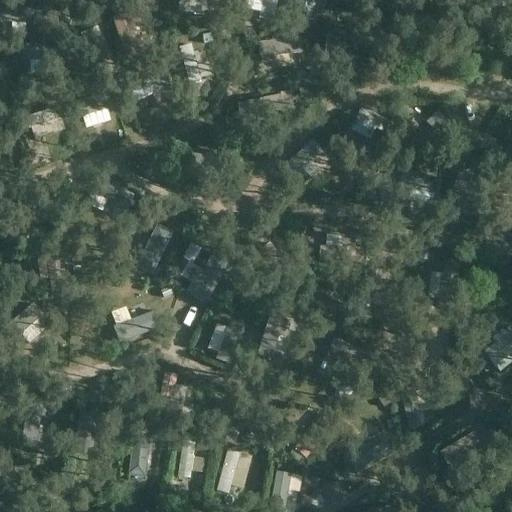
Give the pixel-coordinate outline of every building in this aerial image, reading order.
[(174,0),(174,2),(203,5),(203,12),(215,13),(216,6),(218,6),(218,0),(174,0)] [(274,0),(244,0),(242,11),(266,15),(267,5),(273,6),(274,0)] [(295,0),(291,16),(308,20),(308,22),(311,22),(310,25),(333,30),(336,16),(311,11),(313,0),(295,0)] [(419,15),(406,10),(395,38),(408,44),(419,15)] [(480,11),(480,21),(493,21),(493,11),(480,11)] [(110,22),(124,63),(141,57),(140,54),(147,52),(143,40),(136,43),(127,16),(110,22)] [(55,21),(55,30),(65,31),(65,21),(55,21)] [(80,33),(84,44),(100,37),(96,27),(80,33)] [(249,33),(243,37),(249,47),(256,43),(249,33)] [(327,36),(320,81),(345,86),(348,67),(341,66),(335,65),(337,55),(340,38),(327,36)] [(85,46),(94,68),(89,70),(92,79),(97,77),(100,83),(118,76),(103,39),(85,46)] [(254,67),(263,75),(286,50),(277,42),(254,67)] [(49,69),(57,69),(57,64),(68,65),(68,48),(21,47),(21,64),(49,64),(49,69)] [(199,86),(188,48),(175,51),(186,90),(199,86)] [(169,62),(160,65),(164,74),(172,70),(169,62)] [(299,67),(291,77),(300,83),(307,73),(299,67)] [(20,77),(0,71),(0,85),(16,90),(20,77)] [(307,91),(298,93),(300,102),(308,100),(307,91)] [(104,93),(76,103),(80,118),(82,118),(107,109),(109,108),(104,93)] [(239,123),(266,118),(267,122),(277,120),(276,116),(293,112),(289,94),(279,96),(279,98),(235,107),(239,123)] [(400,131),(359,110),(353,122),(394,142),(400,131)] [(454,116),(447,122),(438,112),(422,126),(430,137),(424,142),(436,156),(465,131),(454,116)] [(181,163),(199,167),(198,172),(209,174),(210,168),(222,171),(225,155),(184,148),(181,163)] [(503,168),(469,150),(463,161),(498,179),(503,168)] [(388,151),(379,155),(385,166),(393,162),(388,151)] [(229,159),(227,172),(239,174),(242,161),(229,159)] [(474,218),(481,174),(480,174),(468,172),(461,216),(474,218)] [(137,200),(101,182),(93,198),(129,216),(137,200)] [(511,194),(500,205),(510,217),(511,214),(511,194)] [(156,203),(148,218),(159,224),(167,209),(156,203)] [(171,237),(155,229),(134,272),(151,280),(171,237)] [(194,270),(213,238),(201,231),(182,263),(194,270)] [(322,246),(363,251),(365,236),(324,231),(322,246)] [(301,237),(301,248),(312,249),(313,238),(301,237)] [(45,257),(37,258),(40,282),(49,281),(50,288),(66,287),(59,240),(44,243),(45,257)] [(291,282),(267,247),(257,254),(280,289),(291,282)] [(328,325),(339,320),(324,283),(312,288),(328,325)] [(350,284),(353,317),(364,316),(361,283),(350,284)] [(116,326),(122,324),(126,333),(144,326),(142,321),(148,319),(147,315),(155,312),(149,297),(111,312),(116,326)] [(34,304),(1,333),(11,345),(44,316),(34,304)] [(271,361),(279,336),(287,338),(292,322),(284,320),(285,319),(271,314),(257,357),(271,361)] [(435,329),(409,337),(416,360),(427,357),(432,374),(448,369),(435,329)] [(511,342),(490,361),(500,373),(511,363),(511,342)] [(326,361),(349,371),(347,375),(358,380),(360,376),(366,378),(373,361),(333,344),(326,361)] [(377,366),(372,379),(382,383),(387,369),(377,366)] [(46,388),(45,397),(52,397),(53,389),(46,388)] [(424,427),(415,388),(400,391),(410,431),(424,427)] [(79,398),(78,407),(87,408),(88,399),(79,398)] [(25,403),(18,448),(34,450),(40,406),(25,403)] [(81,411),(75,455),(93,458),(96,432),(100,433),(102,422),(98,421),(99,414),(81,411)] [(300,435),(295,440),(299,444),(289,455),(298,463),(303,457),(307,460),(337,424),(325,413),(304,438),(300,435)] [(447,466),(467,455),(470,459),(477,455),(475,451),(481,447),(474,433),(440,453),(447,466)] [(133,434),(128,476),(145,478),(150,436),(133,434)] [(276,448),(283,455),(290,447),(283,440),(276,448)] [(244,451),(229,447),(223,471),(238,475),(244,451)] [(274,511),(276,511),(288,511),(291,498),(304,500),(308,480),(295,478),(295,474),(281,471),(274,511)]
